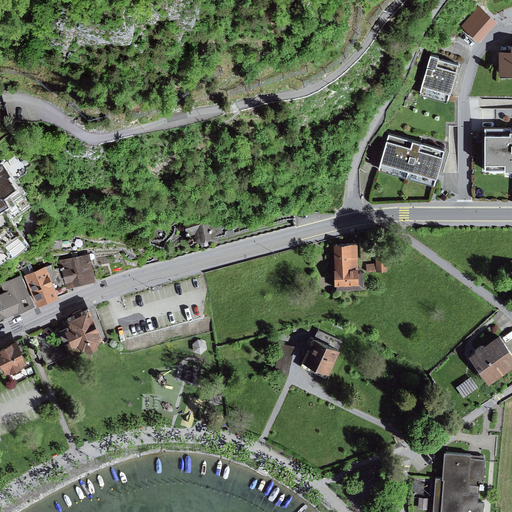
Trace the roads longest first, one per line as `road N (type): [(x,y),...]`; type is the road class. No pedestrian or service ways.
road 1 (residential): [(400,0),(342,69),(283,97),(93,139),(49,108),(10,97)]
road 2 (secondary): [(0,332),(113,285),(352,221)]
road 3 (residential): [(352,221),(360,145),(442,0)]
road 4 (residential): [(318,485),(410,456),(511,391)]
road 5 (residential): [(466,215),(467,84),(482,45),(511,28)]
road 6 (residential): [(381,217),(511,313)]
